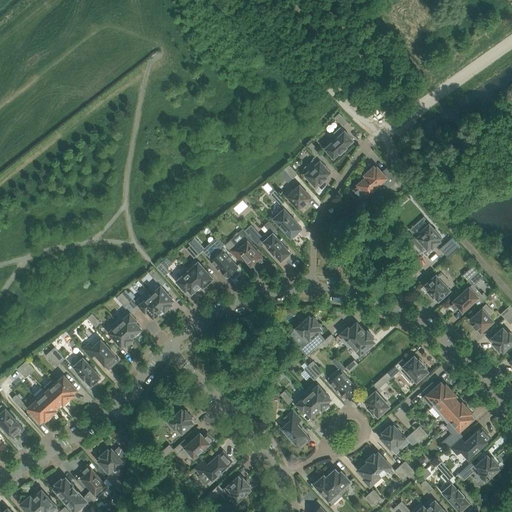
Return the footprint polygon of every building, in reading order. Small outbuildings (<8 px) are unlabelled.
[(348,122),(339,113),(335,117),(343,126),(348,122)] [(346,146),(351,141),(353,140),(351,139),(352,138),(347,131),(346,132),(344,131),(344,132),(340,128),(332,135),(335,139),(325,148),(334,157),(340,152),(346,147),(346,146)] [(311,143),(307,146),(315,156),(320,161),(321,161),(325,158),(320,152),(311,143)] [(313,160),(305,167),(308,171),(305,174),(315,186),(320,182),(320,183),(327,177),(326,176),(330,172),(321,161),(320,161),(317,164),(313,160)] [(297,174),(289,165),(284,169),(293,178),(297,174)] [(367,195),(383,180),(388,185),(395,179),(387,169),(383,173),(377,167),(376,168),(374,166),(365,175),(366,177),(358,184),(359,185),(354,189),(362,198),(366,194),(367,195)] [(311,197),(299,185),(293,191),(291,189),(285,194),(298,209),(303,204),(303,205),(307,202),(307,201),(311,197)] [(285,202),(275,189),(270,194),(281,206),(285,202)] [(301,228),(296,222),(296,221),(293,218),(292,218),(284,208),(273,218),(291,237),(292,236),(294,237),(298,234),(297,232),(301,228)] [(251,224),(245,230),(260,247),(265,243),(269,247),(269,248),(274,254),(275,254),(281,261),(282,259),(283,260),(290,254),(289,253),(290,252),(273,233),(272,233),(270,230),(262,237),(251,224)] [(410,237),(409,238),(411,240),(421,252),(426,247),(428,249),(431,246),(433,248),(440,241),(439,239),(441,237),(438,233),(438,232),(435,229),(434,229),(429,224),(423,230),(421,228),(414,234),(410,237)] [(205,249),(195,237),(189,243),(199,254),(205,249)] [(231,240),(225,245),(237,258),(241,254),(251,265),(255,262),(258,266),(265,260),(245,238),(236,246),(231,240)] [(448,258),(459,247),(451,238),(440,249),(448,258)] [(199,254),(189,243),(191,245),(186,249),(194,258),(199,254)] [(238,267),(220,247),(213,254),(215,256),(212,259),(227,277),(227,276),(228,277),(238,267)] [(213,278),(198,262),(197,263),(194,260),(186,268),(201,284),(204,282),(206,284),(213,278)] [(169,272),(161,263),(157,267),(165,276),(169,272)] [(468,281),(479,270),(474,264),(462,275),(468,281)] [(162,278),(153,268),(149,273),(157,282),(162,278)] [(201,284),(186,268),(178,275),(181,278),(177,281),(183,288),(185,286),(192,293),(201,284)] [(450,290),(447,287),(451,283),(443,275),(439,278),(436,275),(425,285),(429,289),(428,290),(434,297),(434,296),(438,300),(450,290)] [(478,305),(487,297),(483,292),(482,294),(473,284),(450,304),(456,310),(460,307),(463,311),(474,301),(478,305)] [(173,299),(161,285),(151,294),(149,291),(148,292),(165,311),(172,304),(171,303),(172,302),(171,301),(173,299)] [(134,299),(125,289),(121,293),(129,303),(134,299)] [(165,311),(148,292),(140,299),(142,302),(139,305),(146,312),(147,311),(153,317),(155,315),(156,316),(163,309),(165,311)] [(129,303),(121,293),(116,298),(125,307),(129,303)] [(494,321),(489,315),(492,312),(486,305),(470,319),(474,324),(473,324),(477,328),(481,332),(494,321)] [(505,318),(511,311),(511,307),(510,305),(501,314),(505,318)] [(141,327),(135,321),(137,320),(130,312),(127,316),(124,313),(116,320),(133,339),(132,337),(139,330),(139,329),(141,327)] [(101,322),(92,313),(88,317),(96,326),(101,322)] [(295,330),(290,335),(301,347),(300,347),(307,355),(322,342),(325,340),(318,332),(321,329),(318,326),(320,324),(313,317),(311,318),(309,316),(294,329),(295,330)] [(133,339),(116,320),(108,328),(110,330),(109,332),(121,345),(123,344),(124,345),(125,344),(126,345),(133,339)] [(349,347),(367,330),(366,331),(359,324),(358,325),(356,323),(350,328),(348,326),(341,333),(344,336),(341,339),(349,347)] [(503,351),(511,343),(511,334),(510,332),(508,333),(503,327),(491,338),(494,341),(493,343),(500,350),(501,349),(503,351)] [(374,343),(372,340),(373,340),(372,339),(374,337),(367,330),(349,347),(352,345),(360,355),(374,343)] [(326,347),(336,338),(331,334),(325,340),(322,342),(326,347)] [(119,359),(101,340),(92,348),(88,343),(82,348),(91,358),(95,354),(109,368),(119,359)] [(65,359),(55,347),(51,351),(50,351),(60,363),(65,359)] [(60,363),(50,351),(45,355),(56,367),(60,363)] [(101,377),(83,358),(82,358),(80,356),(72,362),(75,365),(74,366),(79,372),(79,373),(84,379),(85,378),(91,385),(93,384),(94,385),(100,379),(99,378),(101,377)] [(402,359),(395,366),(399,370),(402,373),(410,381),(414,378),(417,381),(428,371),(424,367),(425,366),(419,359),(418,360),(414,356),(406,363),(402,359)] [(349,372),(359,364),(354,359),(345,368),(349,372)] [(21,373),(30,365),(26,360),(17,369),(21,373)] [(323,372),(313,361),(309,365),(319,376),(323,372)] [(30,365),(21,373),(25,378),(30,373),(35,369),(30,365)] [(319,376),(309,365),(304,369),(314,380),(319,376)] [(395,366),(386,374),(390,378),(399,370),(395,366)] [(357,388),(339,368),(330,376),(332,379),(330,380),(346,397),(346,398),(357,388)] [(386,374),(374,384),(378,389),(390,378),(386,374)] [(77,389),(64,375),(55,383),(69,399),(75,394),(73,392),(77,389)] [(433,406),(451,389),(446,384),(444,385),(441,382),(436,386),(432,382),(423,390),(435,403),(432,406),(433,406)] [(69,399),(55,383),(46,391),(44,388),(44,389),(59,406),(62,403),(64,404),(69,399)] [(331,399),(318,384),(316,386),(314,383),(306,390),(323,409),(330,403),(328,401),(331,399)] [(59,406),(44,389),(34,397),(51,415),(57,410),(55,408),(59,406)] [(441,415),(457,400),(454,396),(456,395),(451,389),(433,406),(441,415)] [(293,400),(285,390),(280,395),(289,404),(293,400)] [(323,409),(306,390),(297,398),(300,401),(296,404),(303,411),(305,410),(310,416),(312,414),(313,415),(321,408),(322,410),(323,409)] [(389,406),(376,390),(364,401),(368,405),(367,406),(373,412),(374,412),(378,416),(389,406)] [(25,403),(17,394),(12,398),(20,407),(25,403)] [(51,415),(34,397),(37,400),(28,408),(41,422),(44,419),(46,420),(51,415)] [(449,424),(467,407),(462,402),(460,403),(457,400),(441,415),(449,424)] [(0,406),(0,422),(0,423),(13,438),(24,429),(6,409),(2,404),(0,406)] [(458,432),(474,418),(470,414),(472,413),(467,407),(449,424),(455,431),(443,442),(448,449),(450,447),(461,437),(462,436),(458,432)] [(194,422),(191,419),(192,417),(185,410),(184,411),(182,409),(167,422),(174,430),(177,427),(182,433),(194,422)] [(310,438),(297,423),(301,419),(293,410),(284,418),(288,422),(282,428),(300,447),(310,438)] [(409,442),(394,425),(392,427),(390,425),(382,432),(384,434),(380,437),(396,454),(409,442)] [(415,438),(424,430),(420,425),(411,433),(415,438)] [(476,451),(491,438),(481,428),(465,442),(461,437),(450,447),(456,454),(461,450),(468,458),(476,451)] [(419,442),(428,434),(424,430),(415,438),(419,442)] [(190,460),(213,440),(207,433),(204,437),(200,433),(189,443),(185,439),(174,449),(178,454),(182,450),(190,460)] [(137,445),(130,437),(124,443),(131,451),(137,445)] [(164,457),(174,449),(169,444),(160,453),(164,457)] [(102,457),(98,460),(109,472),(108,472),(110,474),(107,478),(117,489),(123,484),(117,477),(122,472),(118,467),(124,461),(129,457),(119,446),(114,451),(112,448),(109,450),(108,449),(100,456),(102,457)] [(212,479),(232,461),(223,451),(208,464),(204,460),(195,468),(200,474),(205,470),(212,479)] [(392,466),(379,453),(377,455),(376,454),(374,453),(367,459),(382,475),(392,466)] [(496,471),(499,468),(497,466),(499,464),(492,457),(490,458),(487,455),(474,467),(470,463),(459,473),(464,479),(474,470),(484,482),(491,476),(492,478),(495,479),(498,478),(499,476),(498,473),(496,471)] [(435,460),(434,462),(437,465),(443,473),(440,476),(446,483),(441,488),(444,491),(443,491),(460,511),(461,509),(462,510),(469,505),(468,504),(469,502),(463,495),(464,495),(458,489),(457,489),(452,484),(457,479),(455,476),(452,473),(442,461),(438,458),(435,460)] [(382,475),(367,459),(368,461),(361,468),(361,469),(359,471),(365,477),(363,478),(370,486),(382,475)] [(416,472),(405,461),(399,466),(408,475),(410,478),(416,472)] [(109,488),(105,484),(88,465),(82,471),(85,474),(81,478),(92,489),(87,493),(101,508),(104,506),(104,502),(99,497),(109,488)] [(408,475),(399,466),(395,470),(403,479),(408,475)] [(346,484),(350,481),(344,474),(342,476),(335,469),(326,477),(341,494),(349,487),(346,484)] [(416,472),(410,478),(412,481),(418,475),(416,472)] [(236,503),(251,489),(249,487),(250,485),(240,474),(223,490),(219,485),(207,495),(213,501),(225,491),(236,503)] [(342,495),(341,494),(326,477),(323,480),(321,478),(314,484),(332,504),(342,495)] [(83,497),(77,491),(78,490),(73,486),(66,478),(64,480),(62,478),(55,483),(57,486),(55,488),(75,510),(83,503),(90,511),(96,511),(101,508),(87,493),(83,497)] [(434,489),(426,479),(421,484),(429,493),(434,489)] [(57,506),(42,489),(33,498),(30,495),(45,511),(55,511),(58,510),(55,507),(57,506)] [(382,498),(374,489),(369,493),(378,502),(382,498)] [(118,503),(122,494),(118,490),(111,496),(118,503)] [(378,502),(369,493),(365,497),(373,506),(378,502)] [(45,511),(30,495),(20,504),(27,511),(44,511),(45,511)] [(193,508),(200,501),(195,495),(188,502),(193,508)] [(446,511),(435,499),(433,501),(431,498),(423,505),(421,502),(421,503),(428,511),(446,511)] [(407,511),(410,510),(402,501),(397,505),(403,511),(407,511)] [(428,511),(421,503),(413,510),(414,511),(428,511)]
